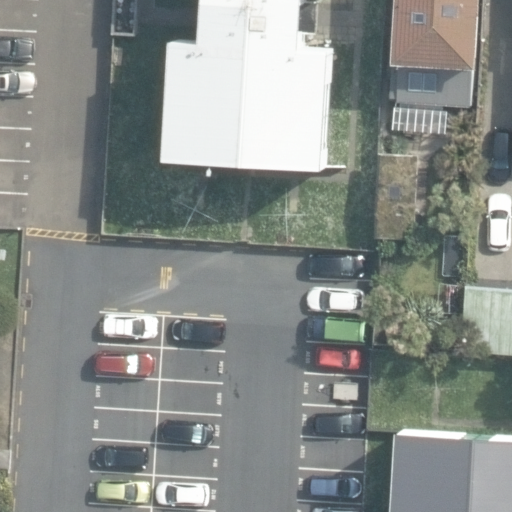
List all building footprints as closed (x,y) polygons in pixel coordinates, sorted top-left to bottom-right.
[(169,160),(331,172),(340,45),(310,43),(313,0),(208,0),(206,35),(178,33),(169,160)] [(398,94),(473,96),(474,58),(477,58),(478,0),(396,0),(395,56),(400,56),(398,94)] [(416,237),(420,153),(382,152),(378,236),(416,237)] [(511,355),(511,286),(467,283),(462,352),(511,355)] [(511,511),(511,428),(402,419),(394,511),(511,511)]
